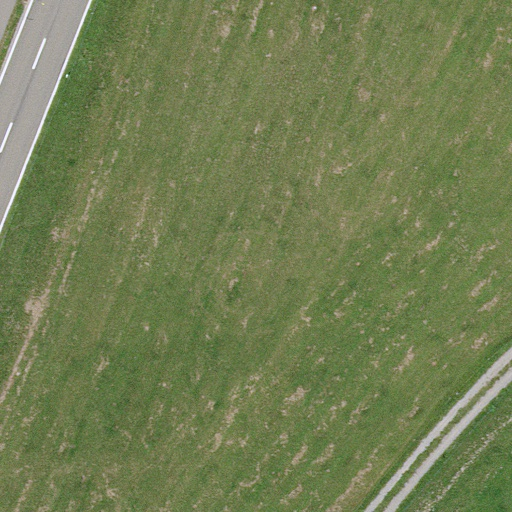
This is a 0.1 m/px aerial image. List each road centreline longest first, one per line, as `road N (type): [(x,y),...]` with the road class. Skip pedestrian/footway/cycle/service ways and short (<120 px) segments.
road 1 (track): [(394,511),(511,379)]
road 2 (tertiary): [(0,160),(63,0)]
